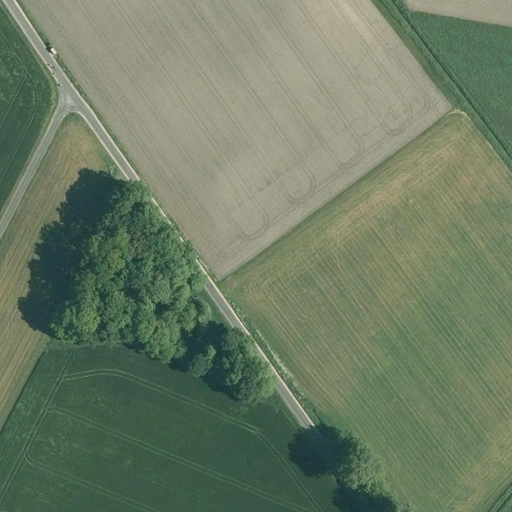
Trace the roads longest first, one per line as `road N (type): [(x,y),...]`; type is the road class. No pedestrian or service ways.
road 1 (unclassified): [(73,91),(372,511)]
road 2 (unclassified): [(73,91),(0,224)]
